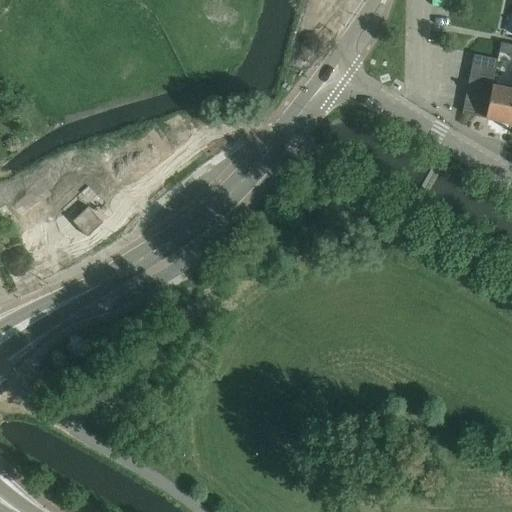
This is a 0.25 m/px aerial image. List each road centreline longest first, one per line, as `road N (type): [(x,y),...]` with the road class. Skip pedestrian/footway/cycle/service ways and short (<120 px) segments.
road 1 (unclassified): [(17,331),(204,217),(265,158),(331,70)]
road 2 (residential): [(331,70),(511,178)]
